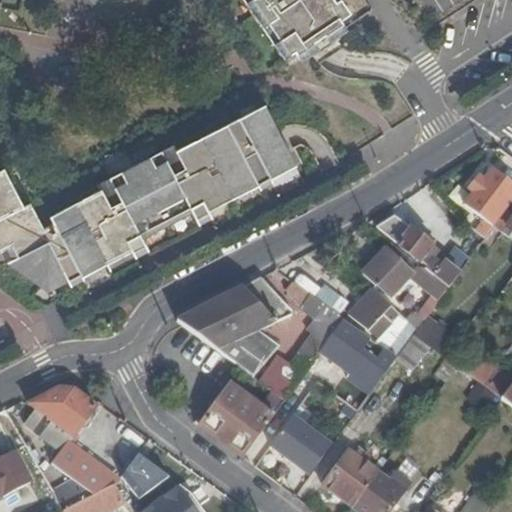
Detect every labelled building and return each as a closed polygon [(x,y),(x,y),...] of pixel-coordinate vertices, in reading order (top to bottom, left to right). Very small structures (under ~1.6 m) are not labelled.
[(0,0),(0,3),(0,4),(1,0),(250,0),(289,57),(298,51),(303,59),(322,47),(318,40),(327,34),(331,40),(350,28),(345,19),(354,13),(344,0),(342,0),(339,2),(337,0),(0,0)] [(362,108),(361,111),(361,114),(362,117),(363,121),(365,123),(367,126),(370,129),(374,131),(379,131),(384,131),(388,128),(391,126),(394,120),(395,116),(395,111),(394,107),(391,102),(387,100),(382,97),(378,97),(374,97),(369,99),(367,101),(364,104),(362,108)] [(278,127),(267,107),(178,151),(166,157),(163,151),(110,179),(113,185),(101,191),(50,217),(54,224),(44,228),(31,204),(26,207),(4,168),(0,170),(0,253),(7,250),(13,261),(8,263),(50,292),(72,282),(69,278),(80,272),(83,278),(146,247),(143,240),(194,215),(197,219),(299,167),(278,127)] [(166,157),(178,151),(175,145),(163,151),(166,157)] [(98,185),(101,191),(113,185),(110,179),(98,185)] [(505,212),(511,202),(511,182),(509,180),(478,222),(491,231),(494,227),(505,212)] [(511,217),(505,212),(494,227),(503,233),(506,229),(511,232),(511,217)] [(427,267),(424,269),(449,288),(468,262),(460,256),(451,268),(443,262),(440,266),(432,261),(440,251),(432,245),(435,242),(426,235),(423,238),(395,216),(377,228),(427,267)] [(409,278),(437,304),(449,288),(424,269),(392,245),(363,275),(376,286),(377,285),(392,297),(409,278)] [(260,279),(177,322),(237,366),(253,378),(277,345),(258,331),(268,327),(294,315),(260,279)] [(399,314),(372,290),(349,315),(367,332),(370,329),(376,335),(384,327),(378,321),(383,316),(391,323),(399,314)] [(344,320),(311,297),(302,309),(334,333),(344,320)] [(405,321),(408,323),(417,331),(425,320),(416,310),(405,321)] [(414,335),(423,342),(435,324),(427,318),(425,320),(417,331),(414,335)] [(408,323),(386,350),(395,356),(397,358),(414,335),(417,331),(408,323)] [(283,337),(268,327),(258,331),(277,345),(283,337)] [(261,384),(271,391),(284,401),(327,343),(315,334),(290,368),(279,360),(261,384)] [(366,353),(368,350),(350,336),(344,343),(337,338),(324,355),(352,376),(348,381),(357,387),(377,361),(366,353)] [(458,367),(483,386),(497,367),(471,349),(458,367)] [(237,366),(233,372),(241,377),(239,381),(265,400),(271,391),(261,384),(253,378),(237,366)] [(483,386),(501,399),(511,384),(511,373),(502,367),(500,369),(497,367),(483,386)] [(225,383),(194,424),(242,458),(272,417),(225,383)] [(511,407),(511,384),(501,399),(511,407)] [(61,453),(52,464),(75,482),(94,496),(112,486),(120,482),(69,443),(95,407),(72,391),(58,389),(27,405),(35,411),(24,425),(61,453)] [(0,460),(0,499),(30,484),(14,453),(0,460)] [(324,487),(353,509),(378,475),(349,453),(324,487)] [(378,475),(353,509),(358,511),(389,511),(410,486),(400,479),(397,483),(401,486),(399,489),(378,475)] [(75,482),(52,494),(62,511),(63,511),(94,496),(75,482)] [(406,505),(415,511),(418,511),(432,493),(420,485),(406,505)] [(112,486),(94,496),(95,497),(65,511),(107,511),(122,504),(112,486)] [(144,511),(197,511),(181,487),(144,511)] [(473,497),(489,509),(493,503),(477,491),(473,497)] [(461,511),(486,511),(489,509),(473,497),(461,511)]
